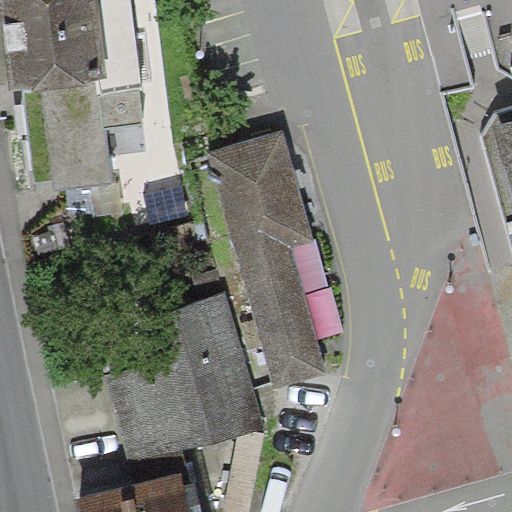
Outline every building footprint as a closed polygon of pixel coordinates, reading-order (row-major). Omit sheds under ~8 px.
[(93,206),(114,204),(108,151),(150,147),(133,0),(0,0),(0,9),(9,92),(22,90),(32,182),(53,180),(54,189),(91,185),(93,206)] [(511,121),(490,128),(511,215),(511,121)] [(296,177),(282,131),(206,153),(277,390),(329,374),(291,248),(315,241),(296,177)] [(262,429),(226,297),(148,318),(159,360),(106,375),(131,464),(262,429)] [(189,511),(182,479),(78,505),(80,511),(189,511)]
